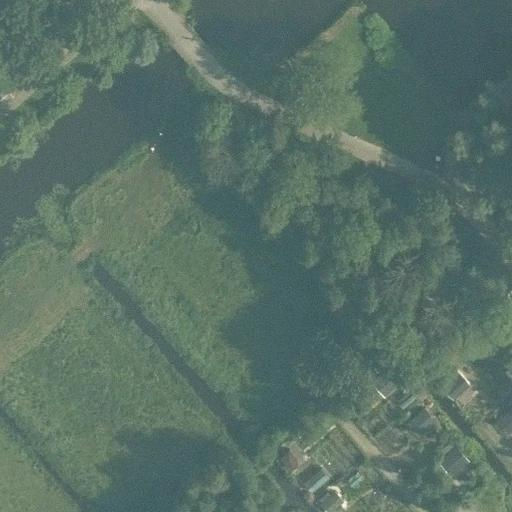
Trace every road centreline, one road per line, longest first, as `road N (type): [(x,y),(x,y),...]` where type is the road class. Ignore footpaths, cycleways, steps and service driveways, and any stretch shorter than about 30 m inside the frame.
road 1 (unclassified): [(152,0),(236,88),(441,183),(511,256)]
road 2 (tertiary): [(112,0),(58,47),(13,66),(0,87)]
